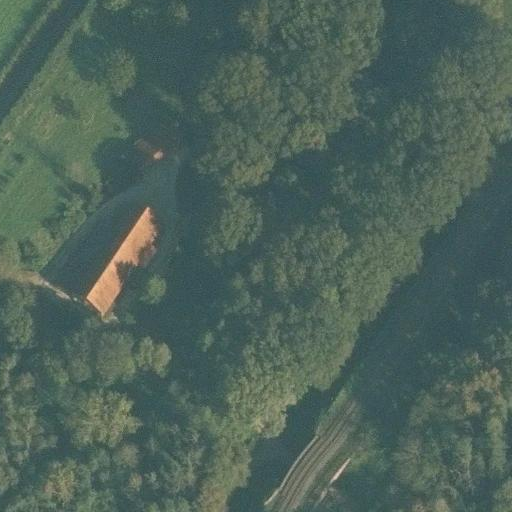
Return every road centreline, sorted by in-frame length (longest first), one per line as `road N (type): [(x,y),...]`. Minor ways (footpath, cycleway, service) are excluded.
road 1 (track): [(271,432),(506,124),(506,24)]
road 2 (track): [(270,448),(271,432),(66,346),(0,278)]
road 3 (track): [(352,506),(384,480),(511,268)]
road 4 (track): [(83,0),(0,114)]
